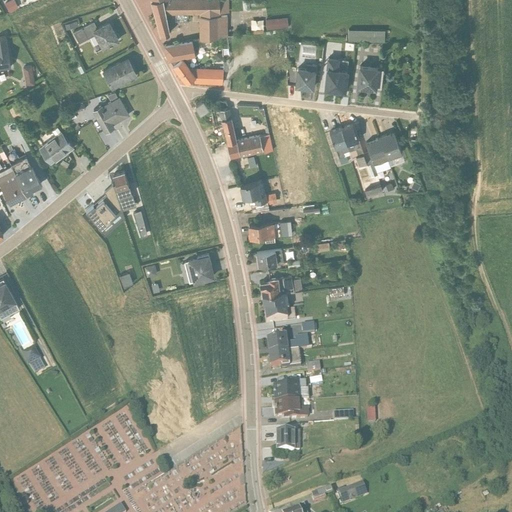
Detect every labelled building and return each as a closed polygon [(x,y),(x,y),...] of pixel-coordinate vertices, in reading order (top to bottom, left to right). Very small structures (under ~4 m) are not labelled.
[(198,18),(199,41),(227,36),(227,18),(220,17),(220,15),(228,14),(228,0),(226,0),(167,1),(151,2),(160,37),(169,35),(166,16),(200,16),(200,18),(198,18)] [(11,1),(2,5),(7,14),(15,10),(11,1)] [(287,19),(265,21),(266,31),(288,29),(287,19)] [(252,22),(253,31),(265,29),(264,20),(252,22)] [(76,22),(64,26),(66,30),(77,27),(76,22)] [(93,23),(73,33),(78,44),(94,36),(102,50),(118,41),(108,24),(97,29),(93,23)] [(348,31),(348,43),(383,43),(383,32),(348,31)] [(0,70),(10,68),(6,38),(0,38),(0,70)] [(167,62),(169,62),(179,76),(180,76),(186,84),(194,78),(194,82),(222,84),(223,70),(189,69),(182,59),(195,57),(191,42),(164,47),(167,62)] [(324,90),(325,90),(332,91),(332,90),(337,91),(344,92),(348,62),(328,59),(324,90)] [(120,63),(102,73),(111,90),(137,76),(129,60),(121,64),(120,63)] [(297,68),(295,86),(312,88),(315,65),(306,64),(305,69),(297,68)] [(26,88),(34,86),(32,72),(34,72),(33,68),(31,68),(31,66),(23,68),(26,88)] [(359,67),(357,88),(365,88),(365,86),(368,86),(368,89),(375,90),(375,87),(381,87),(383,71),(377,71),(377,69),(359,67)] [(128,115),(118,99),(115,93),(107,95),(111,103),(103,108),(102,106),(93,110),(105,132),(113,128),(111,124),(128,115)] [(67,99),(60,102),(62,109),(69,106),(67,99)] [(202,100),(195,105),(200,112),(207,107),(202,100)] [(222,125),(227,145),(236,142),(228,109),(228,108),(216,110),(214,101),(209,102),(214,127),(222,125)] [(68,108),(70,115),(85,110),(83,104),(68,108)] [(23,111),(20,106),(12,110),(15,115),(23,111)] [(363,188),(366,198),(382,192),(373,165),(369,153),(363,155),(353,125),(340,129),(349,156),(351,159),(355,158),(358,167),(365,165),(371,179),(373,178),(376,188),(370,190),(368,187),(363,188)] [(39,148),(50,163),(63,153),(65,155),(72,149),(57,128),(52,131),(55,136),(39,148)] [(349,156),(340,129),(329,133),(341,166),(348,163),(346,157),(349,156)] [(259,135),(236,141),(240,158),(263,153),(264,154),(272,152),(269,134),(259,136),(259,135)] [(386,136),(379,139),(390,167),(404,162),(401,155),(402,154),(394,135),(386,138),(386,136)] [(382,164),(387,160),(379,139),(365,144),(374,166),(375,165),(378,165),(382,164)] [(227,145),(230,159),(239,157),(236,142),(227,145)] [(11,168),(26,196),(33,192),(31,188),(39,183),(26,157),(10,165),(11,168)] [(244,159),(247,171),(257,168),(254,157),(244,159)] [(26,196),(11,168),(0,173),(0,194),(3,193),(9,204),(26,196)] [(117,191),(129,188),(124,172),(112,176),(117,191)] [(258,183),(239,187),(242,200),(248,199),(252,213),(268,211),(265,193),(260,194),(258,183)] [(113,185),(112,185),(103,193),(105,195),(85,212),(99,228),(98,230),(104,237),(124,220),(113,185)] [(312,199),(286,199),(286,207),(312,207),(312,199)] [(142,238),(150,235),(141,210),(133,213),(142,238)] [(281,238),(292,237),(290,223),(279,224),(281,238)] [(273,224),(247,227),(248,236),(247,236),(248,243),(252,242),(252,239),(264,238),(264,243),(281,241),(280,236),(274,236),(273,224)] [(281,250),(255,253),(257,267),(267,266),(268,267),(283,265),(281,250)] [(211,265),(208,255),(197,258),(197,260),(184,264),(189,284),(212,279),(210,270),(209,269),(208,266),(211,265)] [(154,266),(144,269),(146,279),(157,276),(154,266)] [(286,294),(302,292),(300,280),(292,281),(292,277),(278,279),(268,280),(268,282),(260,284),(262,298),(286,294)] [(2,281),(0,282),(0,319),(0,320),(19,310),(2,281)] [(331,289),(331,296),(344,296),(344,288),(331,289)] [(266,322),(295,318),(293,308),(288,309),(286,294),(263,297),(262,298),(263,305),(264,305),(265,311),(264,311),(266,322)] [(302,333),(314,331),(313,323),(301,324),(302,333)] [(311,342),(312,341),(311,335),(294,337),(295,342),(287,343),(286,334),(275,336),(275,337),(266,339),(269,352),(269,353),(311,347),(311,342)] [(33,346),(20,353),(27,366),(29,365),(34,373),(44,368),(39,359),(40,359),(33,346)] [(281,368),(300,365),(298,349),(269,353),(270,366),(280,365),(281,368)] [(306,363),(307,371),(319,370),(318,362),(306,363)] [(282,385),(272,386),(274,401),(308,398),(307,389),(305,389),(304,381),(299,381),(282,382),(282,385)] [(308,417),(307,409),(301,409),(301,399),(274,401),(275,416),(288,415),(289,418),(308,417)] [(376,420),(376,405),(368,405),(368,421),(376,420)] [(355,419),(355,410),(334,410),(334,419),(355,419)] [(275,432),(276,452),(300,451),(299,431),(275,432)] [(362,483),(338,492),(342,504),(366,495),(362,483)] [(335,511),(338,510),(330,489),(310,496),(313,503),(329,497),(334,511),(335,511)]
